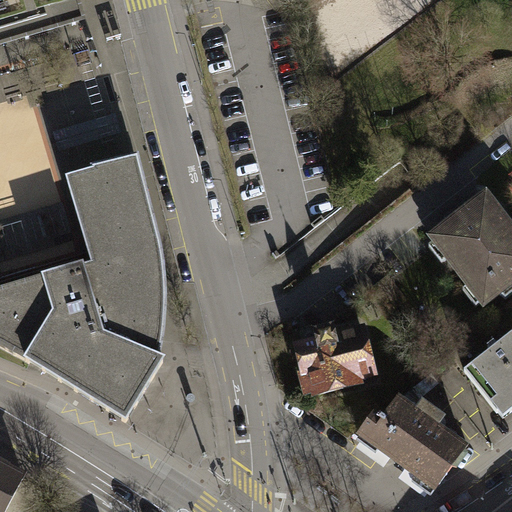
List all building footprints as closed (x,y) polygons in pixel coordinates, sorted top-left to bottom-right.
[(0,37),(74,16),(69,0),(7,0),(0,2),(0,37)] [(69,0),(74,16),(78,15),(73,0),(69,0)] [(87,266),(0,293),(0,347),(30,364),(69,387),(127,424),(164,362),(160,361),(162,351),(165,332),(166,319),(166,303),(165,279),(163,258),(140,162),(68,182),(92,264),(87,266)] [(434,241),(485,306),(511,285),(511,233),(486,200),(434,241)] [(406,301),(389,279),(375,290),(392,312),(406,301)] [(302,375),(307,396),(360,384),(359,380),(375,376),(364,332),(335,339),(333,331),(317,335),(319,343),(298,348),(305,374),(302,375)] [(465,372),(497,414),(511,402),(511,335),(497,347),(494,344),(488,348),(491,351),(465,372)] [(430,491),(433,493),(469,444),(400,394),(385,414),(376,407),(355,436),(359,439),(356,443),(372,455),(375,451),(413,479),(411,483),(427,495),(430,491)] [(0,457),(0,511),(14,511),(34,476),(0,457)]
